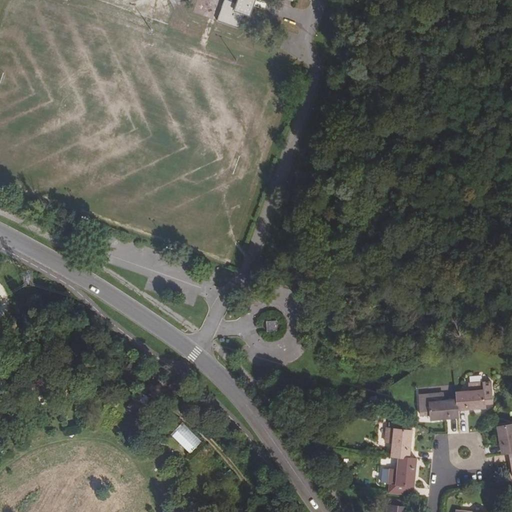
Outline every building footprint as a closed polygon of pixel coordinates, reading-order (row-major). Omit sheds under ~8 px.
[(253,7),(238,0),(223,0),(221,6),(226,8),(224,14),(219,12),(216,20),(238,27),(243,13),(250,16),(253,7)] [(275,320),(264,321),(265,331),(276,330),(275,320)] [(446,382),(447,390),(448,400),(466,398),(466,395),(475,394),(475,393),(481,393),(483,391),(481,372),(458,374),(459,381),(446,382)] [(448,408),(448,400),(447,390),(434,391),(433,384),(409,386),(411,406),(421,405),(421,407),(431,406),(431,409),(448,408)] [(493,425),(490,425),(493,443),(500,442),(510,440),(508,427),(511,425),(511,413),(511,412),(492,416),(493,425)] [(399,431),(399,421),(378,419),(377,433),(384,434),(383,447),(390,447),(400,448),(401,432),(399,431)] [(202,441),(182,423),(170,435),(191,454),(202,441)] [(511,439),(510,440),(500,442),(503,458),(507,457),(508,468),(511,467),(511,439)] [(404,487),(405,476),(402,476),(403,466),(406,466),(408,449),(400,448),(390,447),(389,461),(382,460),(381,474),(380,485),(404,487)] [(373,473),(381,474),(382,460),(375,460),(373,473)] [(380,496),(378,511),(401,511),(402,507),(399,507),(400,498),(380,496)] [(483,511),(484,505),(448,502),(447,511),(483,511)]
